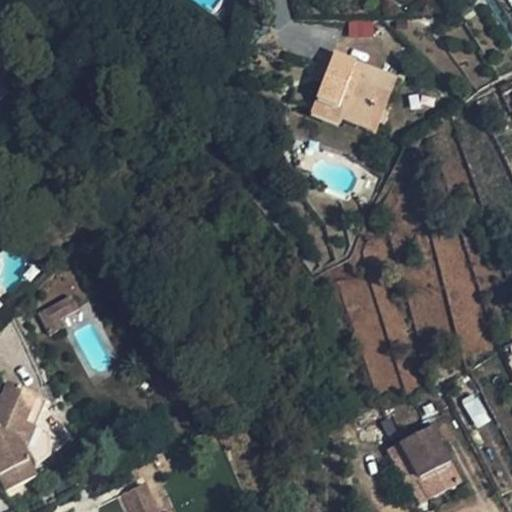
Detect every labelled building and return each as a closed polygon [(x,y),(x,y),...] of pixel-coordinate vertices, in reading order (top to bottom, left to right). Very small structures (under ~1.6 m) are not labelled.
[(57,0),(43,0),(54,15),(64,9),(57,0)] [(394,78),(333,56),(311,117),(319,120),(339,128),(341,123),(373,135),(394,78)] [(511,89),(498,96),(507,115),(511,111),(511,89)] [(66,286),(34,304),(45,324),(58,317),(54,310),(72,299),(66,286)] [(18,422),(28,394),(0,382),(0,488),(28,475),(16,452),(27,426),(18,422)] [(38,399),(28,394),(18,422),(27,426),(38,399)] [(460,486),(429,431),(398,448),(429,503),(460,486)] [(120,493),(127,511),(158,511),(147,483),(120,493)]
